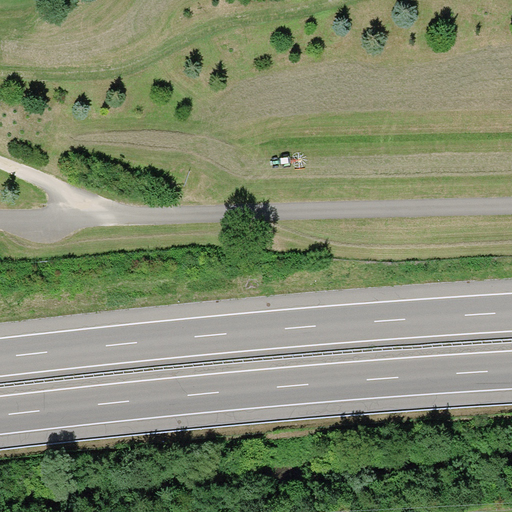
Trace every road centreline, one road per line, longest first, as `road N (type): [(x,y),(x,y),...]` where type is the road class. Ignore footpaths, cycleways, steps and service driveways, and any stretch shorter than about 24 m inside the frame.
road 1 (motorway): [(0,416),(511,371)]
road 2 (motorway): [(511,311),(0,356)]
road 3 (unclassified): [(0,220),(511,207)]
